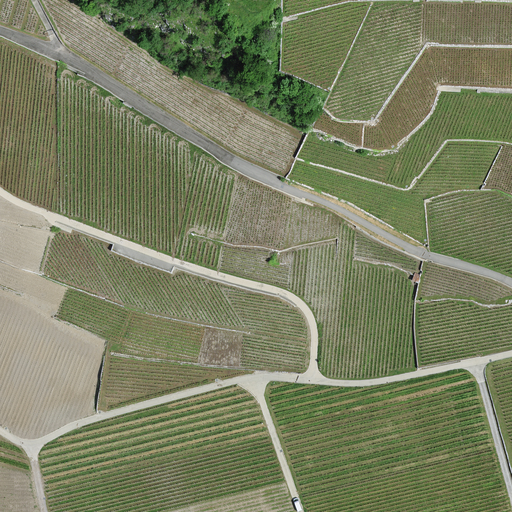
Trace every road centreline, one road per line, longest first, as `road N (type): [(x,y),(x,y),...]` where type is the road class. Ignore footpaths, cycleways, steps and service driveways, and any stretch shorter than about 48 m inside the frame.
road 1 (unclassified): [(511,282),(423,253),(231,161),(59,52),(0,30)]
road 2 (track): [(0,430),(34,443),(239,380),(370,381),(511,351)]
road 3 (track): [(0,190),(177,261),(289,295),(312,324),(312,379)]
road 4 (track): [(254,378),(300,511)]
road 5 (track): [(511,487),(475,359)]
